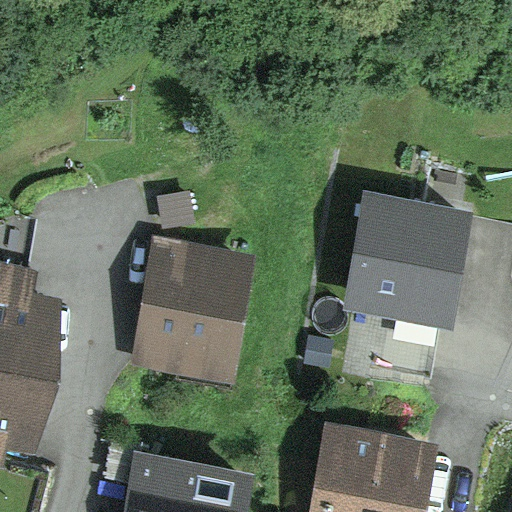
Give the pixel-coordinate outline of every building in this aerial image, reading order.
[(463,209),(369,193),(352,294),(446,310),(463,209)] [(162,245),(148,352),(229,362),(242,256),(162,245)] [(0,267),(0,359),(34,365),(46,296),(26,292),(29,273),(0,267)] [(0,359),(0,447),(3,430),(22,434),(34,365),(0,359)] [(332,428),(317,511),(413,511),(425,445),(332,428)] [(140,456),(130,511),(235,511),(242,473),(140,456)]
